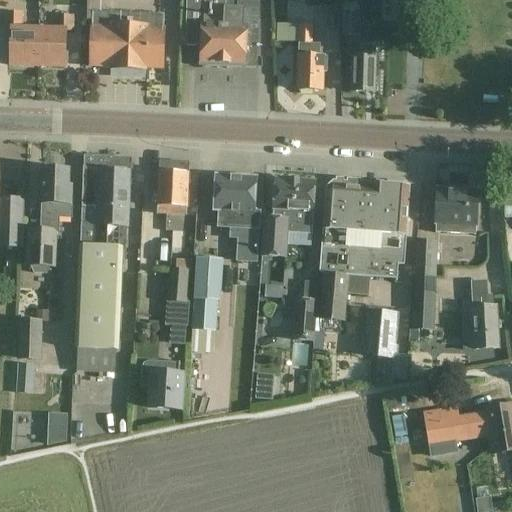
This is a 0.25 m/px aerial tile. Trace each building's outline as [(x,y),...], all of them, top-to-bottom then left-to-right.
[(92,69),(106,69),(107,14),(97,14),(97,0),(86,0),(86,21),(93,22),(92,69)] [(188,0),(187,50),(203,51),(202,67),(257,69),(260,0),(188,0)] [(384,0),(384,21),(388,21),(392,25),(400,25),(404,22),(408,22),(409,9),(412,9),(412,0),(384,0)] [(107,14),(106,69),(148,70),(148,68),(164,68),(165,15),(107,14)] [(12,67),(39,68),(39,32),(19,32),(19,16),(5,16),(5,32),(12,32),(12,67)] [(39,32),(39,68),(65,68),(66,32),(73,32),(74,17),(59,17),(59,32),(39,32)] [(358,57),(358,49),(358,39),(356,39),(357,18),(342,18),(342,39),(347,39),(346,56),(358,57)] [(299,43),(299,56),(298,89),(324,90),(325,71),(327,72),(328,57),(319,57),(319,46),(312,46),(313,27),(286,26),(286,43),(299,43)] [(358,49),(358,57),(358,58),(353,58),(352,91),(377,92),(377,78),(380,78),(380,58),(375,58),(375,49),(358,49)] [(113,375),(115,351),(119,262),(123,262),(124,228),(127,228),(130,173),(127,172),(127,169),(102,168),(102,171),(85,171),(81,249),(77,248),(72,374),(113,375)] [(28,266),(32,266),(35,273),(47,274),(51,267),(55,267),(57,232),(58,233),(59,217),(72,218),(74,185),(70,185),(71,170),(44,169),(42,204),(46,204),(44,231),(30,231),(28,266)] [(159,174),(157,174),(156,206),(157,206),(157,214),(186,215),(188,175),(186,175),(187,171),(175,171),(175,174),(171,174),(171,171),(159,170),(159,174)] [(218,227),(230,228),(229,241),(237,241),(236,263),(256,264),(257,231),(259,231),(260,213),(252,213),(255,179),(217,176),(214,211),(219,211),(218,227)] [(277,210),(276,219),(265,219),(263,256),(286,258),(288,232),(287,232),(288,220),(292,220),(292,210),(287,210),(288,202),(296,203),(297,181),(276,179),(275,189),(274,210),(277,210)] [(314,182),(297,181),(296,203),(288,202),(287,210),(292,210),(292,220),(288,220),(287,232),(288,232),(312,234),(313,213),(314,182)] [(319,275),(324,275),(369,278),(397,280),(398,266),(404,266),(410,187),(372,185),(372,188),(334,185),(325,193),(319,275)] [(435,223),(435,233),(460,235),(460,225),(476,226),(478,192),(466,192),(466,188),(463,187),(459,186),(456,186),(453,186),(449,187),(449,191),(437,190),(435,223)] [(511,205),(511,187),(499,186),(498,204),(511,205)] [(0,199),(0,247),(20,248),(22,200),(0,199)] [(169,279),(168,301),(187,302),(187,297),(185,297),(191,238),(173,236),(170,269),(169,279)] [(416,242),(414,278),(435,279),(437,243),(416,242)] [(438,274),(461,273),(460,257),(437,258),(438,274)] [(214,332),(216,302),(219,302),(222,261),(195,259),(190,330),(214,332)] [(368,295),(369,278),(324,275),(321,320),(344,322),(347,293),(368,295)] [(435,279),(414,278),(411,329),(433,330),(435,279)] [(470,283),(471,309),(461,309),(463,352),(497,351),(495,308),(486,308),(485,282),(470,283)] [(317,303),(297,301),(294,341),(314,343),(317,303)] [(392,360),(396,315),(362,313),(361,328),(365,328),(363,358),(379,359),(392,360)] [(41,363),(42,323),(17,322),(17,362),(41,363)] [(280,379),(299,379),(300,355),(281,355),(280,379)] [(391,376),(392,360),(379,359),(377,377),(385,375),(385,376),(391,376)] [(178,407),(179,372),(175,372),(176,363),(140,362),(139,385),(148,386),(147,406),(178,407)] [(267,389),(268,364),(251,363),(250,388),(267,389)] [(18,365),(16,395),(33,396),(35,366),(18,365)] [(371,378),(373,387),(373,388),(387,386),(387,384),(385,376),(385,375),(377,377),(371,378)] [(511,407),(483,412),(483,416),(486,437),(489,456),(511,452),(511,407)] [(486,437),(483,416),(456,420),(454,409),(423,414),(430,458),(456,454),(454,443),(486,437)] [(48,415),(48,431),(47,447),(66,443),(67,432),(67,416),(48,415)] [(28,440),(28,419),(6,418),(6,440),(28,440)]
